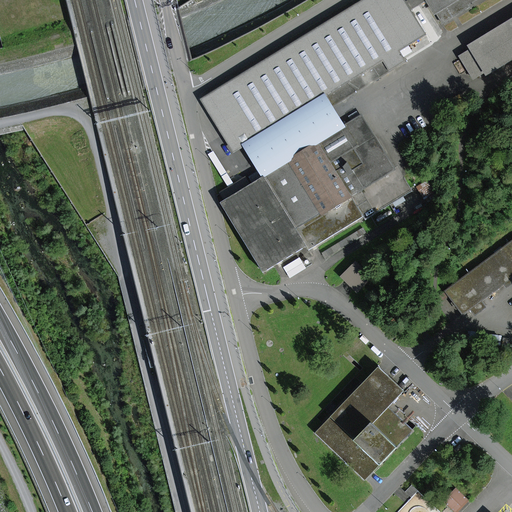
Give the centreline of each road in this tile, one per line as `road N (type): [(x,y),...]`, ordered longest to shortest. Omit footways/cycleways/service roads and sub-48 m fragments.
road 1 (primary): [(259,511),(134,0)]
road 2 (unclassified): [(243,289),(238,305),(251,372),(282,456),(317,511)]
road 3 (motorway): [(93,511),(0,322)]
road 4 (motorway): [(0,369),(68,511)]
